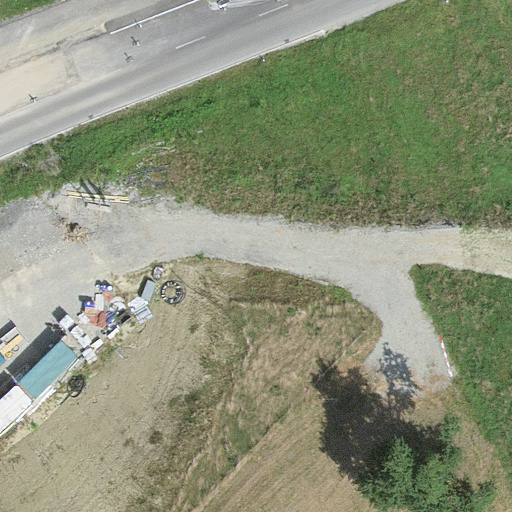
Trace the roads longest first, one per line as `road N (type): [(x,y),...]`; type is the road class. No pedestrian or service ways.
road 1 (track): [(0,291),(83,239),(230,228),(374,266),(431,361)]
road 2 (secondary): [(0,119),(300,0)]
